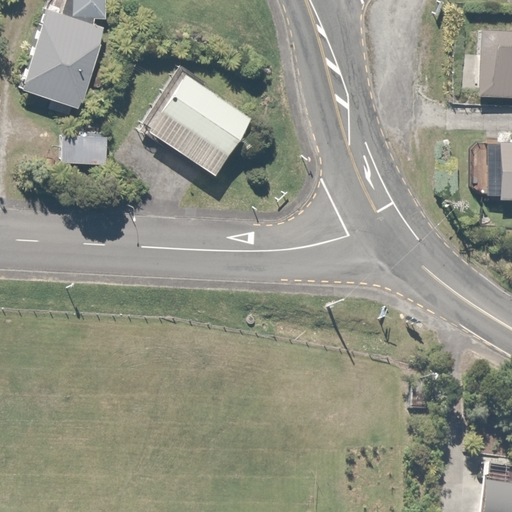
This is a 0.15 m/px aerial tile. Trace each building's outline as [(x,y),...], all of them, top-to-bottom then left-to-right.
[(106,0),(68,0),(69,15),(107,14),(106,0)] [(100,27),(41,11),(18,91),(78,108),(100,27)] [(511,43),(483,43),(482,96),(511,97),(511,43)] [(182,70),(144,131),(218,177),(256,116),(182,70)] [(511,139),(478,139),(477,197),(511,197),(511,139)] [(511,511),(511,466),(494,464),(489,511),(511,511)]
